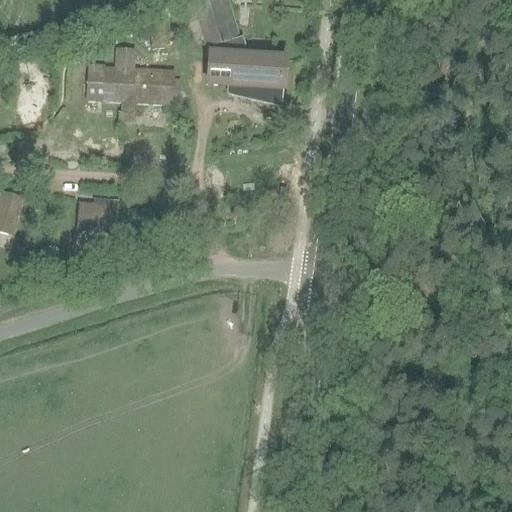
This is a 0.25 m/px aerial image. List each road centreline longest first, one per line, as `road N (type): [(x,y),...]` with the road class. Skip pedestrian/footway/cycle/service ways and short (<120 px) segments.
road 1 (unclassified): [(0,335),(215,269),(317,274)]
road 2 (track): [(215,269),(189,184),(0,180)]
road 3 (secondary): [(317,274),(358,0)]
road 4 (secondary): [(287,511),(317,274)]
